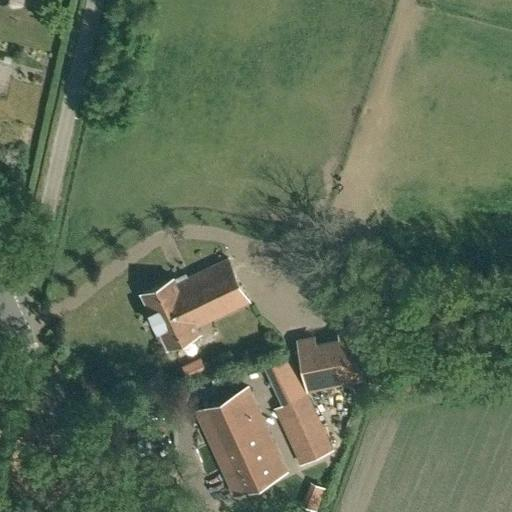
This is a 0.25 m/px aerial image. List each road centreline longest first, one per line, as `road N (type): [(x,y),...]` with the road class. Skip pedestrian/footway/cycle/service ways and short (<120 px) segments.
road 1 (unclassified): [(7,306),(24,287),(91,0)]
road 2 (tertiary): [(109,511),(7,306)]
